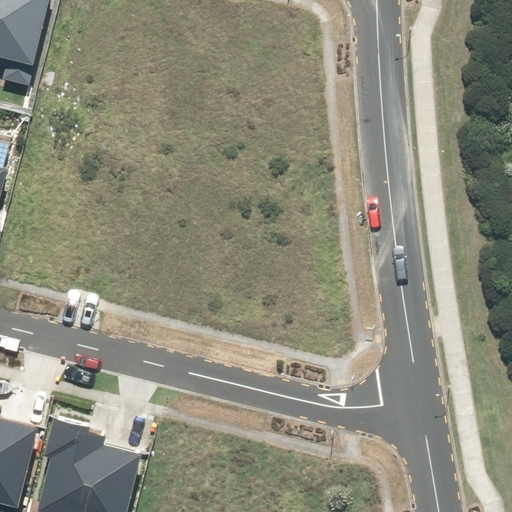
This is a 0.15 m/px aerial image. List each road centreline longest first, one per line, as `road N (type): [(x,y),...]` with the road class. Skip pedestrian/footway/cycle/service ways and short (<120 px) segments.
road 1 (residential): [(0,324),(333,407),(419,398)]
road 2 (residential): [(375,0),(419,398)]
